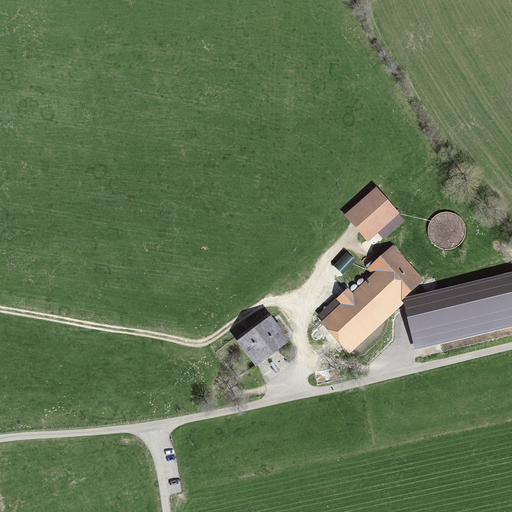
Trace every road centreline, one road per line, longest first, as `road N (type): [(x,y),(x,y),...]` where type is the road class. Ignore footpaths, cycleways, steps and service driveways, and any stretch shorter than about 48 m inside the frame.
road 1 (unclassified): [(152,425),(511,348)]
road 2 (track): [(0,313),(202,343),(267,301),(295,300)]
road 3 (unclassified): [(0,438),(152,425)]
